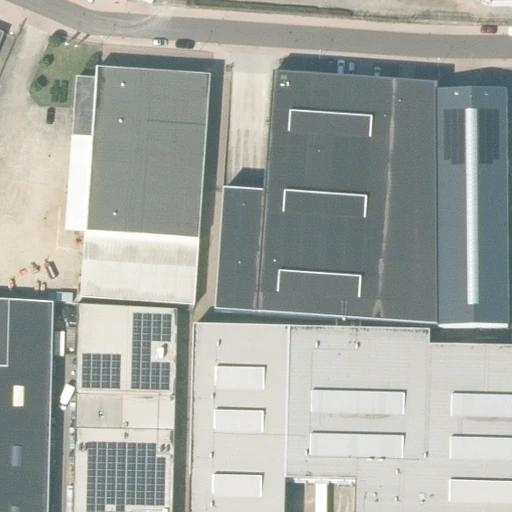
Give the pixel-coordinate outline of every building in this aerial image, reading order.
[(90,150),(85,234),(80,299),(194,308),(198,242),(210,78),(96,70),(95,81),(76,79),(72,139),(83,139),(83,150),(90,150)] [(355,80),(272,75),(256,316),(338,322),(355,80)] [(338,322),(438,328),(436,93),(436,86),(355,80),(338,322)] [(505,92),(436,93),(438,328),(438,329),(507,329),(505,92)] [(0,369),(0,511),(47,511),(53,305),(9,304),(7,370),(0,369)] [(75,307),(74,308),(77,308),(75,398),(119,399),(174,400),(173,403),(175,403),(177,310),(75,307)] [(429,333),(289,330),(194,328),(189,511),(284,511),(285,483),(354,484),(353,511),(511,511),(511,349),(429,348),(429,333)] [(119,399),(118,433),(174,434),(175,403),(173,403),(174,400),(119,399)] [(171,511),(174,434),(118,433),(74,432),(72,511),(171,511)]
